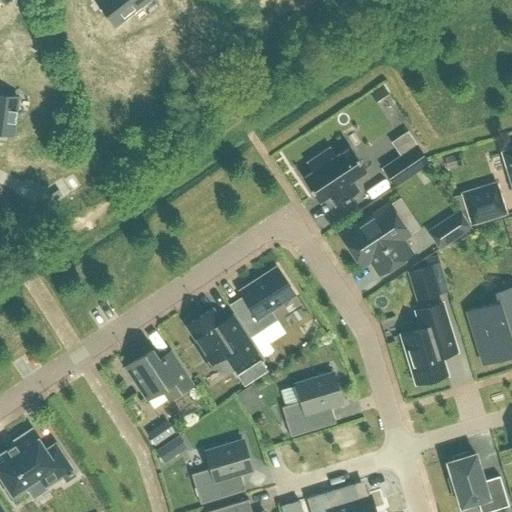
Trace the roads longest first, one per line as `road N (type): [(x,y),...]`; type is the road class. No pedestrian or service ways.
road 1 (residential): [(400,448),(362,328),(294,228),(278,225),(0,409)]
road 2 (track): [(425,0),(0,284)]
road 3 (residential): [(280,489),(400,448)]
